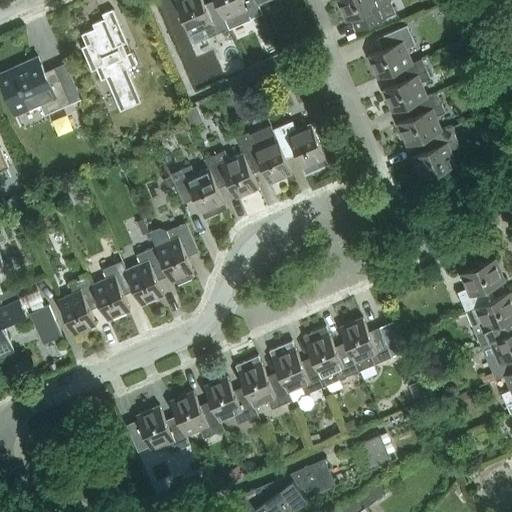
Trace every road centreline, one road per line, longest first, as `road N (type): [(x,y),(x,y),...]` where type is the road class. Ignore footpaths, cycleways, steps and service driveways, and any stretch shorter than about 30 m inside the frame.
road 1 (residential): [(0,435),(20,413),(198,334),(222,302)]
road 2 (residential): [(327,205),(383,179),(313,0)]
road 3 (residential): [(222,302),(270,317),(357,283),(327,205)]
road 4 (residential): [(222,302),(252,236),(327,205)]
